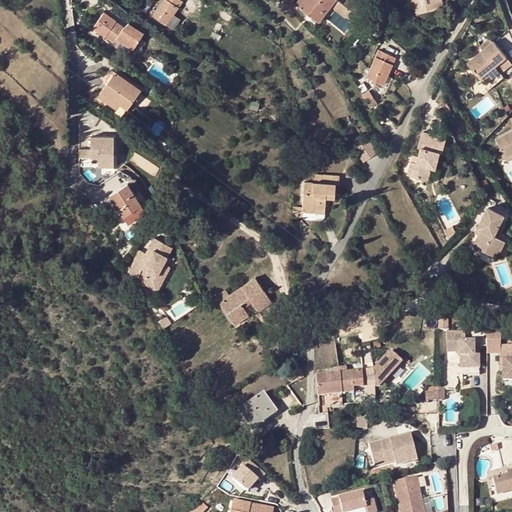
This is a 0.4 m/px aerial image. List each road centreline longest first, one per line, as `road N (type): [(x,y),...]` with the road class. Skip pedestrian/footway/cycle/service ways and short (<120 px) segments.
road 1 (residential): [(472,0),(310,297),(310,405),(295,457),(313,511)]
road 2 (unknown): [(310,361),(267,247),(192,185),(165,225)]
road 3 (residential): [(511,312),(436,306),(426,282),(449,259)]
